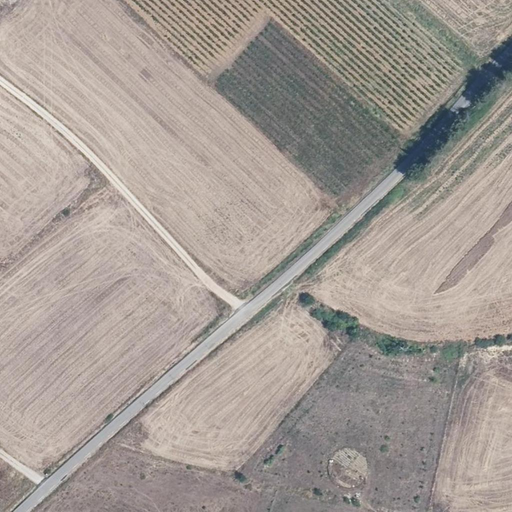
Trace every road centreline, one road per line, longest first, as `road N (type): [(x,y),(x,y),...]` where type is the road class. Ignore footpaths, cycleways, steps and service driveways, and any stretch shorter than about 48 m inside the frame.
road 1 (tertiary): [(20,511),(398,174),(511,53)]
road 2 (track): [(248,313),(60,127),(0,79)]
